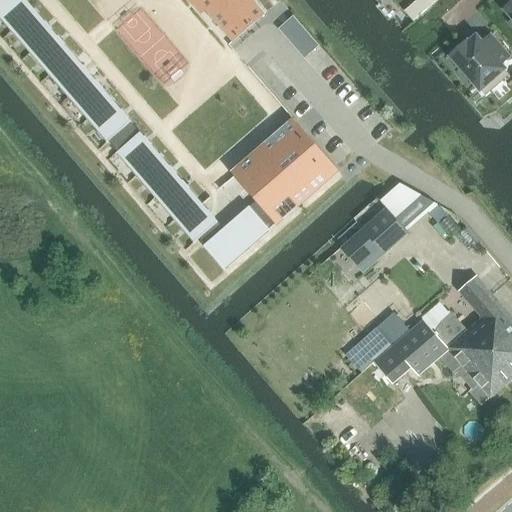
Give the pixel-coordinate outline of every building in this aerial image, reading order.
[(204,248),(225,272),(271,231),(270,229),(276,224),(278,226),(340,173),(293,120),(232,173),(258,203),(251,208),(250,207),(225,229),(220,223),(219,224),(140,133),(139,134),(131,125),(132,124),(23,0),(182,0),(199,18),(206,13),(232,43),(264,15),(251,0),(0,0),(0,20),(108,145),(110,143),(118,153),(116,154),(195,245),(201,240),(206,246),(204,248)] [(294,16),(279,30),(305,60),(320,46),(294,16)] [(466,43),(452,56),(486,95),(509,76),(500,66),(510,57),(491,35),(481,44),(476,39),(469,46),(466,43)] [(449,236),(450,237),(460,229),(443,209),(438,206),(429,213),(437,223),(433,226),(444,239),(449,236)] [(408,234),(387,209),(342,249),(359,269),(380,250),(385,255),(408,234)] [(393,346),(375,361),(394,383),(412,368),(419,376),(440,357),(455,375),(458,373),(473,390),(470,392),(482,405),(491,398),(511,380),(511,323),(497,306),(474,279),(460,291),(484,318),(469,331),(468,332),(452,314),(450,315),(441,324),(434,335),(422,320),(410,331),(393,346)] [(393,346),(386,338),(377,328),(346,355),(361,373),(375,361),(393,346)]
